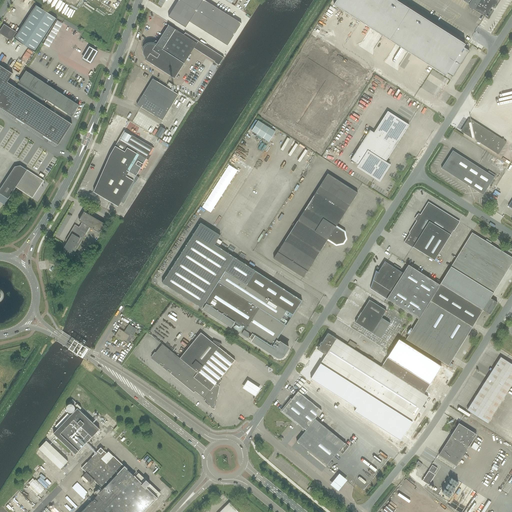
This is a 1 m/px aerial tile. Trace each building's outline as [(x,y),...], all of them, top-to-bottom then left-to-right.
[(179,0),(169,17),(186,28),(190,22),(228,46),(242,24),(203,0),(179,0)] [(396,0),(336,0),(334,4),(445,75),(447,72),(453,76),(469,51),(463,47),(465,44),(396,0)] [(463,0),(469,4),(469,7),(472,9),(475,8),(486,15),(493,4),(496,3),(498,0),(463,0)] [(57,19),(36,5),(14,38),(35,52),(57,19)] [(88,19),(84,13),(78,17),(83,23),(88,19)] [(145,56),(145,57),(147,58),(146,60),(174,79),(194,49),(215,62),(214,63),(219,66),(224,58),(185,33),(184,35),(169,25),(158,42),(157,41),(153,43),(152,43),(151,43),(150,43),(149,43),(148,44),(147,44),(147,45),(146,45),(145,46),(144,47),(144,48),(144,49),(143,50),(143,51),(143,52),(143,53),(144,54),(144,55),(145,56)] [(88,61),(91,63),(98,51),(94,49),(89,46),(83,58),(88,61)] [(27,62),(34,52),(29,48),(22,59),(27,62)] [(302,53),(263,114),(320,150),(359,89),(302,53)] [(8,82),(13,73),(0,64),(0,106),(59,145),(72,124),(8,82)] [(19,82),(39,95),(47,84),(27,70),(19,82)] [(163,120),(179,94),(153,78),(137,104),(163,120)] [(39,95),(44,98),(52,87),(47,84),(39,95)] [(57,90),(52,87),(44,98),(50,101),(57,90)] [(55,105),(62,93),(57,90),(50,101),(55,105)] [(62,93),(55,105),(60,108),(67,97),(62,93)] [(67,97),(60,108),(65,111),(72,100),(67,97)] [(72,116),(80,105),(72,100),(65,111),(72,116)] [(409,125),(388,111),(374,132),(370,130),(351,160),(360,165),(359,166),(380,179),(387,168),(388,169),(390,165),(385,163),(409,125)] [(507,142),(471,119),(470,114),(469,114),(471,119),(469,120),(462,131),(472,138),(474,137),(475,141),(476,141),(475,139),(499,154),(507,142)] [(269,142),(275,132),(258,121),(252,131),(269,142)] [(165,129),(161,126),(156,135),(160,138),(165,129)] [(94,192),(118,206),(153,148),(125,131),(125,130),(115,146),(110,155),(94,192)] [(483,195),(494,177),(453,150),(442,168),(483,195)] [(15,166),(0,189),(0,193),(8,198),(16,187),(33,197),(44,180),(20,165),(15,166)] [(343,243),(346,239),(345,231),(336,226),(358,192),(328,173),(274,258),(304,277),(328,239),(336,245),(343,243)] [(453,230),(458,222),(429,203),(418,220),(416,219),(414,223),(416,224),(410,233),(404,242),(413,248),(413,247),(435,260),(453,230)] [(72,258),(90,227),(99,232),(105,223),(84,211),(79,220),(82,222),(79,227),(75,225),(66,241),(67,243),(64,248),(68,251),(66,255),(72,258)] [(256,270),(195,232),(180,255),(175,261),(162,282),(170,288),(201,308),(205,302),(207,303),(203,309),(231,327),(235,321),(252,333),(249,337),(252,339),(251,340),(273,354),(277,356),(278,357),(280,357),(281,357),(282,356),(283,356),(284,355),(286,352),(289,347),(277,339),(293,314),(302,300),(256,270)] [(409,265),(406,269),(403,273),(386,262),(386,261),(385,261),(379,272),(377,271),(377,270),(371,289),(387,299),(418,319),(406,339),(448,366),(483,310),(490,314),(498,302),(491,298),(511,263),(511,257),(472,233),(440,285),(409,265)] [(382,318),(387,310),(370,300),(355,322),(381,338),(390,323),(382,318)] [(124,332),(120,329),(116,336),(123,341),(124,338),(129,342),(137,329),(129,324),(124,332)] [(212,342),(201,332),(180,358),(162,343),(162,344),(162,345),(156,353),(155,352),(152,356),(153,356),(161,362),(160,363),(164,366),(164,365),(168,369),(172,372),(195,391),(213,405),(218,385),(222,380),(220,379),(235,360),(219,347),(222,344),(214,340),(213,340),(214,341),(212,342)] [(327,354),(311,379),(356,408),(354,411),(400,440),(428,397),(424,394),(441,366),(399,339),(381,367),(328,333),(322,342),(321,342),(320,344),(321,345),(319,347),(320,349),(321,350),(321,351),(324,353),(325,352),(327,354)] [(357,345),(350,341),(347,345),(354,349),(357,345)] [(511,364),(501,357),(484,383),(467,410),(488,423),(511,384),(511,364)] [(254,384),(248,380),(243,388),(249,392),(255,396),(261,388),(254,384)] [(345,443),(315,418),(322,410),(298,391),(291,400),(290,399),(289,402),(282,411),(303,427),(302,428),(304,430),(305,429),(306,430),(297,441),(304,447),(305,446),(309,449),(308,450),(327,465),(326,466),(327,466),(330,463),(329,463),(339,451),(343,454),(349,446),(345,443)] [(73,399),(71,401),(80,410),(82,408),(73,399)] [(81,412),(78,408),(54,433),(76,454),(100,429),(81,412)] [(457,466),(476,434),(471,431),(467,429),(459,423),(439,455),(457,466)] [(47,441),(39,449),(61,469),(68,461),(47,441)] [(107,453),(101,448),(82,468),(86,472),(83,476),(91,484),(95,480),(103,489),(81,511),(144,511),(159,496),(159,497),(161,494),(139,473),(136,476),(108,451),(107,453)] [(432,465),(429,470),(434,474),(434,473),(437,468),(432,465)] [(43,467),(34,475),(38,479),(46,471),(43,467)] [(435,475),(429,471),(422,481),(429,485),(435,475)] [(347,481),(339,475),(334,480),(330,486),(338,492),(342,487),(347,481)] [(453,497),(462,481),(451,475),(442,491),(453,497)] [(41,483),(48,489),(55,482),(48,476),(41,483)] [(44,488),(35,479),(35,480),(33,478),(29,483),(31,484),(29,486),(38,494),(39,493),(40,493),(45,489),(44,488)] [(477,494),(466,511),(480,511),(482,509),(480,508),(480,509),(473,506),(477,499),(482,501),(486,503),(487,501),(486,501),(487,500),(477,494)] [(71,496),(69,498),(72,501),(70,503),(74,508),(79,503),(71,496)] [(238,511),(229,502),(219,511),(238,511)]
